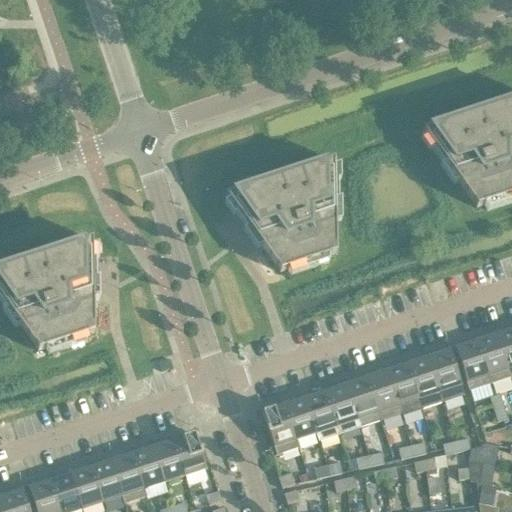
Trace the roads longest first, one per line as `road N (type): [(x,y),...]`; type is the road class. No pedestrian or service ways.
road 1 (residential): [(138,130),(511,3)]
road 2 (residential): [(219,386),(511,289)]
road 3 (residential): [(219,386),(138,130)]
road 4 (residential): [(0,457),(219,386)]
road 5 (residential): [(0,177),(138,130)]
road 6 (residential): [(138,130),(97,0)]
road 7 (residential): [(260,511),(219,386)]
